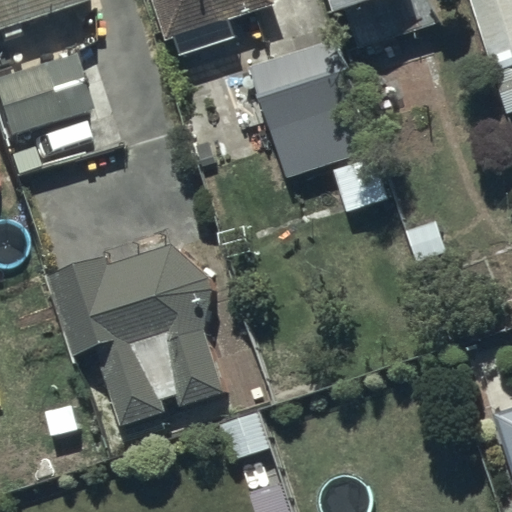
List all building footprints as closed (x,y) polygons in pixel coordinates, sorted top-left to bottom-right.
[(0,0),(0,39),(10,36),(8,28),(90,1),(89,0),(0,0)] [(267,0),(146,0),(162,42),(269,5),(267,0)] [(325,0),(331,17),(343,13),(357,51),(441,21),(433,0),(325,0)] [(511,0),(465,0),(504,112),(511,109),(511,0)] [(291,54),(246,69),(283,181),(369,153),(341,66),(299,80),(291,54)] [(67,57),(0,79),(0,139),(0,141),(85,113),(67,57)] [(103,260),(45,278),(70,358),(94,351),(119,427),(162,413),(159,404),(175,399),(178,409),(225,394),(178,248),(107,271),(103,260)] [(511,410),(494,416),(511,477),(511,410)] [(287,511),(279,487),(247,498),(252,511),(287,511)]
